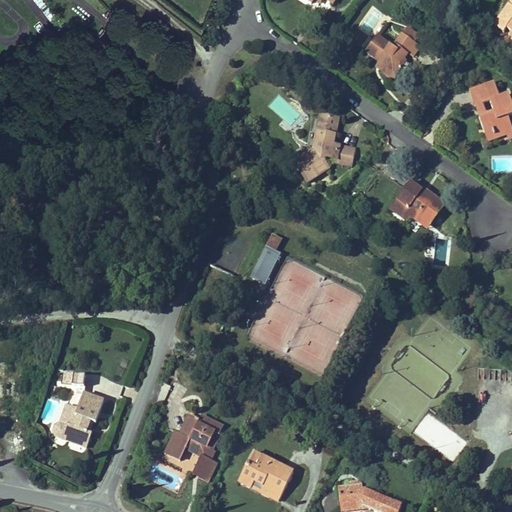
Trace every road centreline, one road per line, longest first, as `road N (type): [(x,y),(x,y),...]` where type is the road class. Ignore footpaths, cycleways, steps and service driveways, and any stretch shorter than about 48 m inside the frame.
road 1 (residential): [(236,17),(482,192),(499,223)]
road 2 (residential): [(165,334),(205,230),(208,93),(236,17)]
road 3 (residential): [(103,502),(165,334)]
road 4 (residential): [(0,322),(128,315),(165,334)]
road 5 (unknown): [(86,138),(117,164),(168,158),(183,143),(200,151)]
road 6 (unknown): [(0,98),(42,81),(63,88),(86,138)]
